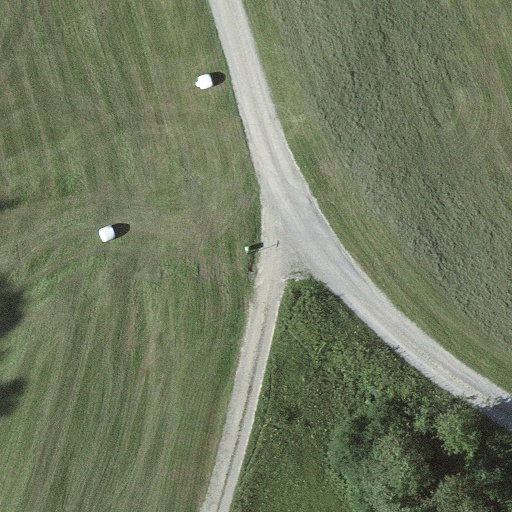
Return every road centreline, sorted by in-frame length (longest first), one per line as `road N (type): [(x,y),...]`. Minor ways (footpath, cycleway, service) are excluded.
road 1 (track): [(223,0),(290,211),(213,511)]
road 2 (track): [(511,424),(394,334),(290,211)]
